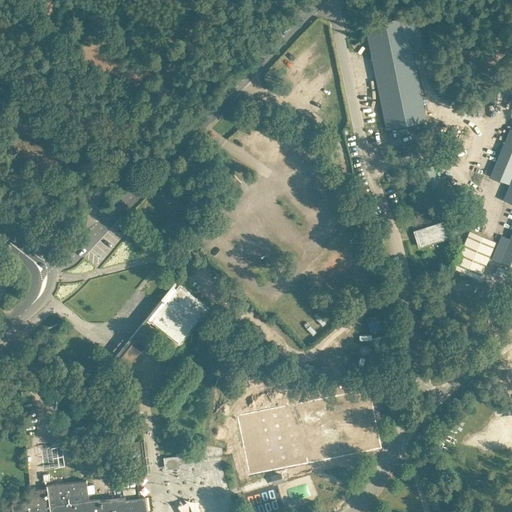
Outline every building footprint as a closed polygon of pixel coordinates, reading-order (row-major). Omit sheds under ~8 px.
[(411,79),(391,127),(482,164),(502,117),(411,79)] [(492,259),(500,262),(509,266),(511,267),(511,128),(510,128),(490,176),(510,184),(503,199),(511,202),(511,233),(510,238),(501,234),(492,259)] [(182,205),(170,194),(163,187),(152,198),(171,216),(182,205)] [(420,246),(429,243),(447,238),(442,223),(429,227),(420,229),(421,235),(417,237),(420,246)] [(469,230),(454,267),(480,278),(495,241),(469,230)] [(176,280),(141,324),(142,325),(147,319),(150,322),(151,321),(180,344),(210,307),(180,284),(176,289),(173,287),(178,281),(176,280)] [(136,338),(119,360),(128,367),(145,345),(136,338)] [(369,389),(238,415),(250,475),(258,473),(371,450),(381,449),(369,389)] [(134,441),(138,473),(147,472),(144,440),(134,441)] [(176,482),(194,480),(191,451),(165,454),(168,477),(175,476),(176,482)] [(147,511),(146,497),(126,499),(125,495),(100,498),(89,500),(87,480),(47,485),(47,488),(30,490),(32,500),(11,502),(12,511),(147,511)] [(134,489),(125,490),(126,497),(134,497),(134,489)] [(261,503),(259,493),(248,496),(250,506),(261,503)]
